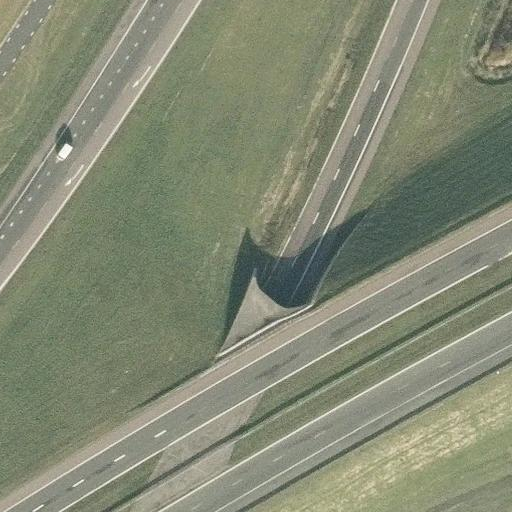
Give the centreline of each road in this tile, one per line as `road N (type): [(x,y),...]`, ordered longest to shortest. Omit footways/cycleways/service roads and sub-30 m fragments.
road 1 (motorway): [(161,511),(284,282),(410,0)]
road 2 (motorway): [(511,233),(338,326),(30,511)]
road 3 (motorway): [(185,511),(511,331)]
road 4 (motorway): [(180,0),(0,263)]
